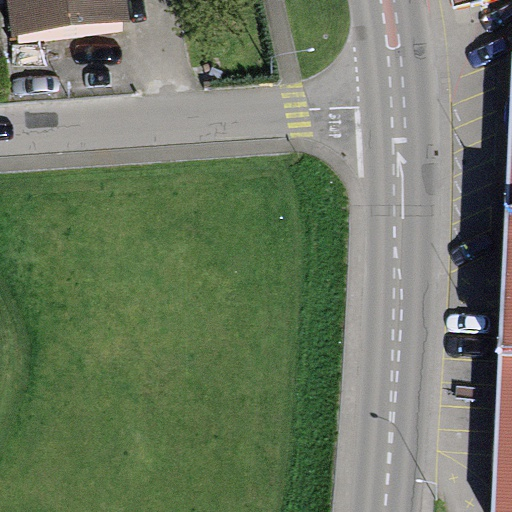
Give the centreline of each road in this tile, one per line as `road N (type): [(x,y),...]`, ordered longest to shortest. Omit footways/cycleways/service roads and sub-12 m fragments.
road 1 (primary): [(398,109),(386,511)]
road 2 (residential): [(0,146),(398,109)]
